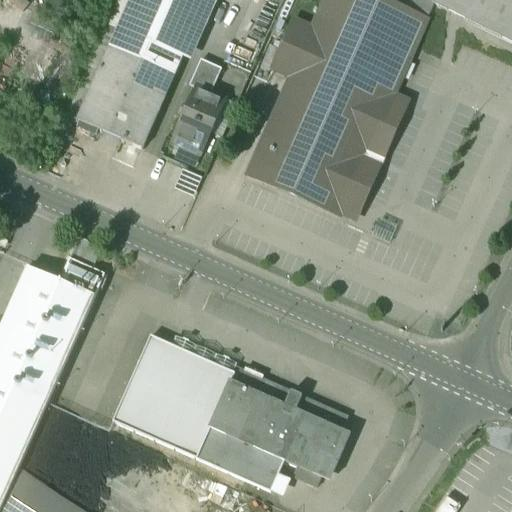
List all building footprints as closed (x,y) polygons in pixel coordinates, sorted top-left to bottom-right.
[(117,0),(106,26),(118,32),(132,0),(117,0)] [(132,0),(118,32),(111,49),(174,78),(208,0),(132,0)] [(379,0),(325,0),(317,20),(409,61),(426,23),(427,22),(426,21),(403,11),(384,2),(379,0)] [(408,0),(385,0),(384,2),(403,11),(408,0)] [(433,6),(421,0),(408,0),(403,11),(426,21),(433,6)] [(511,0),(421,0),(433,6),(511,45),(511,0)] [(312,32),(293,23),(271,71),(291,80),(247,178),(339,219),(339,218),(355,225),(363,206),(408,105),(392,98),(409,61),(317,20),(312,32)] [(106,26),(65,119),(76,124),(109,49),(111,49),(118,32),(106,26)] [(111,49),(109,49),(76,124),(142,152),(174,78),(111,49)] [(221,72),(200,63),(189,89),(195,91),(196,89),(210,95),(221,72)] [(210,95),(196,89),(195,91),(170,147),(199,160),(210,136),(225,102),(210,95)] [(238,108),(225,102),(210,136),(222,142),(238,108)] [(101,251),(79,241),(69,262),(91,272),(101,251)] [(69,262),(59,285),(77,293),(78,292),(94,300),(104,278),(91,272),(69,262)] [(27,271),(0,330),(0,511),(18,472),(94,300),(78,292),(77,293),(59,285),(27,271)] [(233,376),(150,339),(112,425),(270,494),(283,464),(209,431),(233,376)] [(347,419),(236,370),(233,376),(209,431),(283,464),(297,470),(292,480),(316,490),(347,419)] [(76,511),(19,474),(20,473),(18,472),(0,511),(76,511)]
